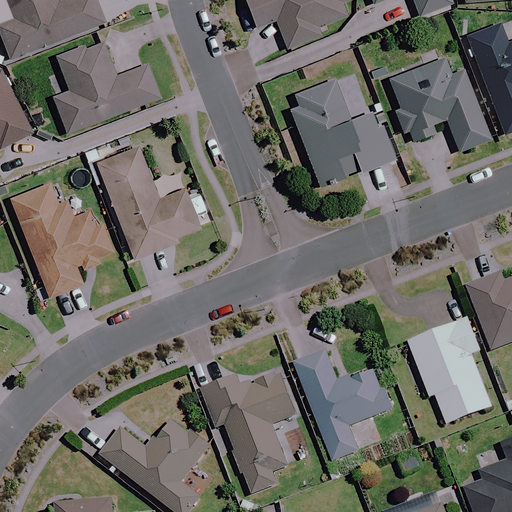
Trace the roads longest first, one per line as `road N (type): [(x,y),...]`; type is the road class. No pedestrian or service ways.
road 1 (residential): [(0,440),(78,361),(290,271)]
road 2 (residential): [(290,271),(185,0)]
road 3 (residential): [(290,271),(511,186)]
